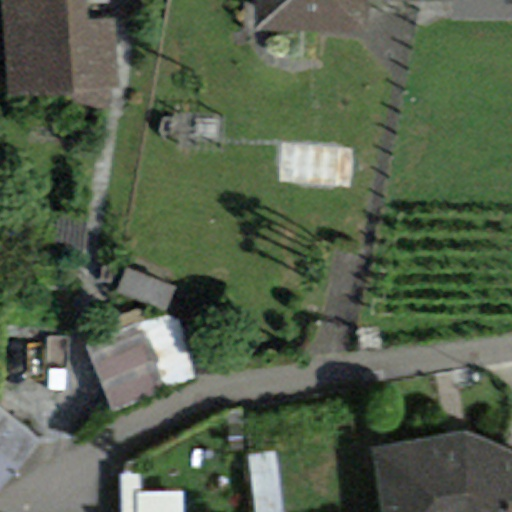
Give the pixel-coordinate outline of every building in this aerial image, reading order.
[(1,0),(7,98),(112,93),(106,0),(1,0)] [(365,37),(366,0),(255,0),(254,34),(365,37)] [(511,0),(452,0),(453,22),(511,22),(511,0)] [(173,286),(127,268),(116,293),(163,312),(173,286)] [(170,316),(86,347),(109,409),(193,378),(170,316)] [(0,492),(41,443),(0,408),(0,492)] [(511,511),(511,452),(464,432),(373,450),(380,511),(511,511)] [(282,511),(276,452),(248,455),(254,511),(282,511)] [(182,511),(182,492),(140,493),(139,475),(119,476),(120,511),(182,511)]
